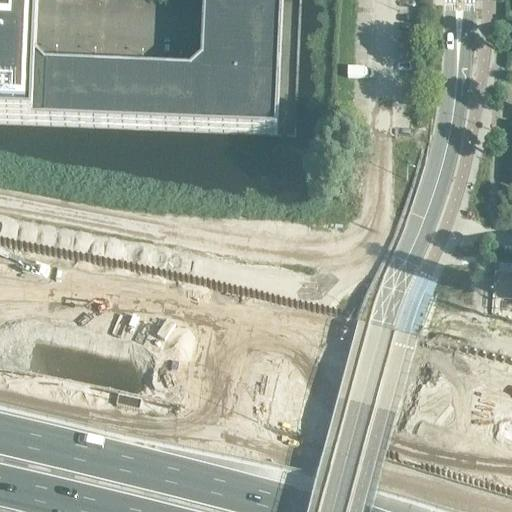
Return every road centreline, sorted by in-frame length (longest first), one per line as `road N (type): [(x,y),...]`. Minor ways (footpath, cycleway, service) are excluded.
road 1 (secondary): [(330,511),(392,290),(449,134),(461,0)]
road 2 (motorway): [(511,416),(298,350),(0,284)]
road 3 (motorway): [(0,389),(270,454),(458,511)]
road 4 (track): [(0,205),(310,258),(352,251),(384,187)]
road 5 (motorway): [(322,511),(0,428)]
road 6 (motorway): [(0,482),(127,511)]
